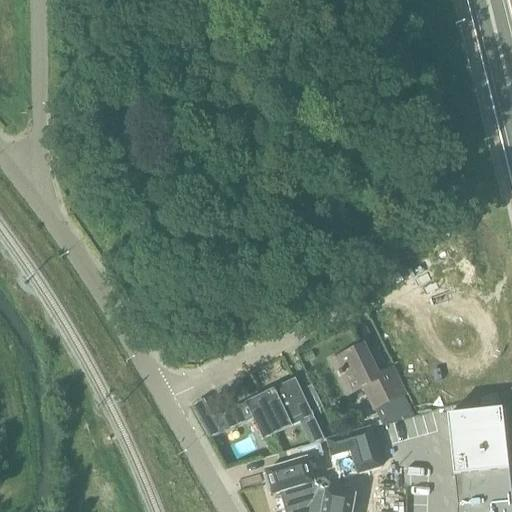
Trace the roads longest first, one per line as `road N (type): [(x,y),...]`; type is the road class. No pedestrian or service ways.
road 1 (residential): [(23,179),(163,398)]
road 2 (residential): [(163,398),(360,304)]
road 3 (residential): [(23,179),(40,122),(38,0)]
road 4 (secondary): [(478,0),(511,141)]
road 5 (track): [(0,373),(23,451),(0,507)]
road 6 (residential): [(163,398),(227,511)]
